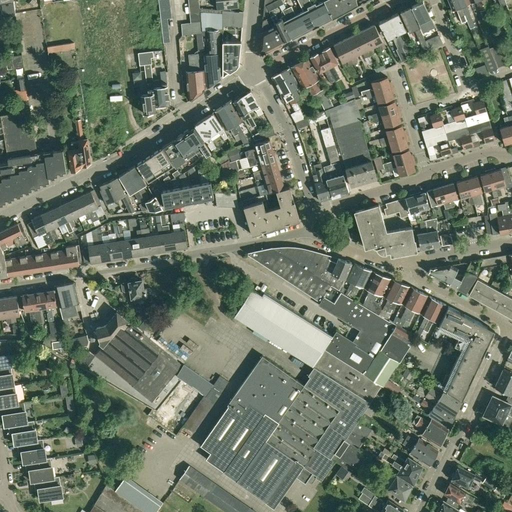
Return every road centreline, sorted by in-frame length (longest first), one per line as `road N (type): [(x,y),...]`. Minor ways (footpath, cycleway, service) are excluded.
road 1 (unclassified): [(0,217),(125,155),(253,72)]
road 2 (unclassified): [(0,287),(202,254)]
road 3 (residential): [(421,511),(509,328)]
road 4 (residential): [(407,112),(471,88),(434,0)]
road 5 (unclassified): [(396,0),(253,72)]
road 6 (residential): [(311,212),(288,135),(253,72)]
road 7 (residential): [(509,328),(422,282),(412,261)]
road 8 (residential): [(311,212),(426,173)]
